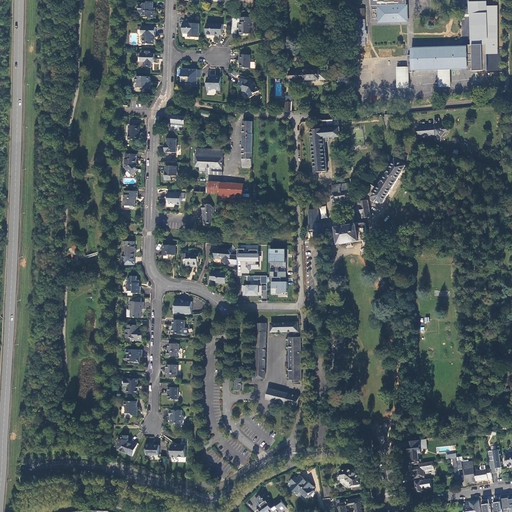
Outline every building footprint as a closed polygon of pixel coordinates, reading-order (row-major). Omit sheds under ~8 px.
[(154,3),(148,3),(148,5),(145,5),(145,7),(140,6),(140,13),(142,17),(147,17),(149,20),(154,20),(155,15),(156,15),(156,13),(154,12),(154,3)] [(401,7),(401,5),(372,6),(372,22),(387,22),(387,20),(392,20),(392,22),(408,21),(407,7),(401,7)] [(253,18),(241,19),(241,23),(239,23),(240,28),(241,28),(241,37),(245,36),(246,35),(251,35),(251,28),(252,28),(252,23),(253,23),(253,18)] [(367,44),(366,23),(357,23),(357,44),(367,44)] [(200,25),(183,25),(183,34),(189,35),(189,38),(199,39),(200,25)] [(223,25),(207,25),(207,36),(213,37),(213,36),(223,36),(223,25)] [(156,28),(142,28),(142,35),(144,36),(143,45),(154,46),(154,37),(155,37),(156,28)] [(471,33),(471,52),(464,52),(464,48),(452,48),(452,49),(448,49),(448,48),(415,49),(415,58),(413,58),(413,56),(409,56),(409,67),(410,73),(411,73),(413,73),(413,71),(413,61),(416,61),(416,71),(438,70),(438,68),(439,68),(451,68),(453,68),(453,69),(464,69),(464,68),(474,68),(474,71),(484,71),(484,70),(488,70),(488,45),(482,45),(482,40),(484,40),(484,31),(475,31),(475,34),(473,34),(473,33),(471,33)] [(146,55),(142,55),(142,63),(144,63),(146,63),(146,68),(152,68),(152,64),(153,60),(155,60),(155,55),(150,55),(150,53),(146,53),(146,55)] [(251,57),(240,56),(240,62),(240,69),(251,70),(251,61),(251,60),(251,57)] [(411,89),(411,73),(410,73),(409,67),(398,68),(398,89),(411,89)] [(452,88),(451,68),(439,68),(440,88),(452,88)] [(326,75),(325,70),(294,72),(294,69),(291,70),(291,72),(290,72),(290,81),(293,81),(326,80),(326,79),(327,79),(327,75),(326,75)] [(198,71),(182,70),(182,82),(190,82),(193,82),(193,84),(193,88),(197,88),(198,71)] [(150,79),(137,78),(137,84),(138,84),(138,89),(144,90),(145,91),(151,91),(151,82),(150,82),(150,79)] [(215,80),(208,79),(208,92),(212,92),(212,90),(215,91),(216,92),(221,92),(221,78),(215,78),(215,80)] [(249,81),(240,79),(238,86),(244,88),(243,92),(246,93),(246,95),(248,98),(250,98),(254,96),(254,95),(259,92),(254,84),(252,83),(252,84),(248,83),(249,81)] [(171,122),(171,127),(176,127),(176,126),(179,126),(180,128),(183,128),(184,126),(185,121),(187,121),(187,115),(186,114),(182,114),(181,115),(173,115),(173,121),(171,122)] [(419,126),(420,138),(434,137),(437,138),(437,142),(442,142),(442,140),(443,140),(443,138),(447,134),(448,134),(448,133),(450,133),(449,127),(445,127),(440,123),(440,119),(435,119),(435,123),(434,125),(419,126)] [(243,167),(250,168),(251,123),(243,123),(243,167)] [(140,126),(130,126),(129,140),(139,141),(139,133),(140,132),(140,126)] [(315,172),(321,172),(327,171),(325,148),(327,147),(326,142),(331,142),(330,137),(341,136),(340,127),(312,130),(315,172)] [(177,139),(167,139),(167,147),(166,147),(166,153),(177,153),(177,139)] [(222,169),(222,151),(197,149),(197,166),(201,166),(201,170),(206,170),(206,168),(222,169)] [(138,155),(126,154),(125,160),(126,160),(126,167),(127,169),(132,175),(138,170),(136,168),(138,166),(136,164),(136,160),(137,160),(138,155)] [(366,194),(383,204),(406,166),(396,160),(387,174),(383,172),(375,184),(379,187),(378,189),(371,185),(366,194)] [(178,172),(178,167),(167,166),(167,176),(166,176),(166,180),(171,180),(171,177),(173,177),(173,176),(177,176),(177,172),(178,172)] [(221,193),(222,183),(209,182),(209,193),(221,193)] [(243,184),(222,183),(221,193),(220,200),(243,202),(243,184)] [(351,199),(349,184),(332,187),(334,202),(351,199)] [(137,192),(125,191),(125,195),(124,195),(124,201),(125,201),(125,206),(131,206),(130,209),(134,209),(135,208),(135,200),(134,199),(135,197),(137,197),(137,192)] [(182,205),(182,193),(170,193),(168,194),(168,199),(170,201),(170,203),(176,204),(177,205),(182,205)] [(371,217),(368,201),(360,202),(361,207),(360,208),(361,214),(362,214),(363,219),(371,217)] [(308,210),(308,230),(313,231),(313,238),(321,238),(321,235),(324,235),(324,223),(322,223),(322,220),(320,220),(319,210),(318,210),(318,204),(314,204),(314,210),(308,210)] [(210,205),(203,205),(203,211),(205,211),(205,222),(207,223),(208,223),(208,224),(211,224),(211,223),(212,223),(214,222),(214,219),(213,214),(215,214),(214,208),(210,205)] [(336,228),(340,245),(367,240),(365,223),(336,228)] [(136,242),(124,242),(124,245),(127,245),(126,256),(123,256),(123,262),(129,262),(129,265),(136,265),(137,265),(137,259),(136,259),(136,258),(137,258),(137,253),(136,253),(136,246),(136,242)] [(176,246),(163,246),(163,255),(164,256),(169,256),(169,255),(176,255),(176,246)] [(229,251),(215,250),(215,253),(216,254),(215,256),(221,257),(224,260),(223,262),(226,263),(227,264),(231,264),(232,254),(229,251)] [(200,260),(200,252),(192,252),(192,254),(184,254),(184,259),(187,259),(187,265),(192,265),(192,267),(198,267),(198,260),(200,260)] [(272,259),(264,260),(266,281),(274,281),(274,272),(284,272),(283,262),(272,262),(272,259)] [(227,277),(227,273),(214,272),(211,281),(215,282),(215,281),(217,282),(217,283),(228,284),(228,277),(227,277)] [(138,276),(133,276),(133,278),(129,278),(129,283),(128,284),(128,288),(129,290),(129,291),(135,291),(135,293),(141,293),(142,287),(139,287),(139,285),(140,285),(140,280),(138,280),(138,276)] [(133,301),(130,301),(130,309),(132,309),(132,317),(142,318),(143,309),(145,309),(145,302),(142,302),(142,298),(133,298),(133,301)] [(183,300),(177,300),(176,311),(182,311),(182,313),(193,313),(193,302),(183,302),(183,300)] [(186,320),(174,320),(174,328),(173,329),(173,333),(174,334),(184,334),(184,328),(186,329),(186,328),(186,320)] [(264,378),(266,324),(256,324),(255,378),(264,378)] [(298,338),(298,332),(298,324),(271,324),(271,332),(293,332),(294,338),(289,338),(289,356),(286,356),(287,362),(290,363),(290,379),(292,379),(293,382),(299,382),(299,379),(301,379),(300,338),(298,338)] [(140,325),(127,325),(126,334),(127,335),(127,338),(132,338),(132,341),(144,342),(144,333),(140,333),(140,325)] [(168,355),(170,356),(179,356),(179,352),(180,352),(180,344),(178,344),(178,343),(174,343),(174,344),(170,344),(170,351),(168,352),(168,355)] [(143,350),(127,349),(126,351),(129,355),(128,361),(135,361),(136,362),(140,363),(140,356),(143,356),(143,350)] [(178,365),(168,365),(168,374),(170,377),(178,377),(178,365)] [(139,379),(125,379),(125,386),(128,386),(128,394),(139,394),(139,390),(138,390),(138,387),(140,387),(140,384),(139,384),(139,379)] [(179,388),(169,388),(169,392),(170,392),(170,399),(179,399),(179,388)] [(266,400),(297,406),(299,396),(268,390),(266,400)] [(126,401),(125,402),(125,406),(127,408),(126,413),(132,413),(134,415),(138,415),(138,410),(138,402),(126,401)] [(183,410),(171,410),(170,417),(172,417),(172,420),(173,420),(173,423),(183,424),(183,420),(186,418),(183,415),(183,410)] [(123,439),(118,439),(118,450),(133,456),(139,443),(132,440),(131,443),(129,442),(129,436),(123,436),(123,439)] [(151,444),(146,444),(146,450),(147,451),(147,455),(159,455),(159,445),(151,445),(151,444)] [(187,445),(172,445),(172,457),(186,457),(187,445)] [(410,461),(410,465),(419,464),(433,461),(432,456),(421,458),(421,459),(419,459),(418,453),(421,453),(420,445),(408,446),(409,452),(411,452),(412,460),(410,461)] [(493,467),(502,465),(498,445),(494,446),(494,452),(495,458),(492,459),(493,467)] [(414,473),(415,481),(425,479),(424,472),(423,469),(434,467),(433,461),(419,464),(419,467),(412,468),(413,473),(414,473)] [(466,483),(476,481),(475,471),(473,461),(463,463),(466,483)] [(343,471),(344,480),(348,479),(348,480),(353,483),(354,486),(361,485),(360,477),(361,476),(358,474),(358,471),(356,470),(353,471),(350,469),(349,470),(343,471)] [(480,470),(475,471),(476,481),(492,478),(491,469),(486,470),(480,470)] [(308,481),(301,475),(299,478),(296,480),(295,479),(292,483),(294,486),(292,488),(298,494),(299,493),(298,492),(300,490),(302,493),(308,498),(309,497),(310,498),(316,492),(315,490),(317,488),(313,484),(311,484),(309,483),(310,482),(309,480),(308,481)] [(431,479),(415,482),(417,492),(418,491),(418,492),(422,492),(422,491),(423,491),(422,489),(432,488),(431,479)] [(275,505),(266,493),(258,500),(262,505),(264,507),(258,511),(274,511),(275,511),(276,511),(278,509),(280,511),(282,511),(289,507),(283,500),(275,505)] [(511,498),(511,496),(501,498),(501,503),(508,502),(509,505),(511,504),(511,498)] [(498,510),(503,510),(501,503),(501,498),(491,499),(492,502),(487,503),(488,508),(497,506),(498,510)] [(341,507),(342,511),(364,511),(363,503),(362,503),(361,499),(351,500),(351,505),(356,504),(358,511),(353,511),(349,511),(349,506),(341,507)] [(471,506),(464,507),(464,511),(480,511),(479,501),(471,503),(471,506)]
